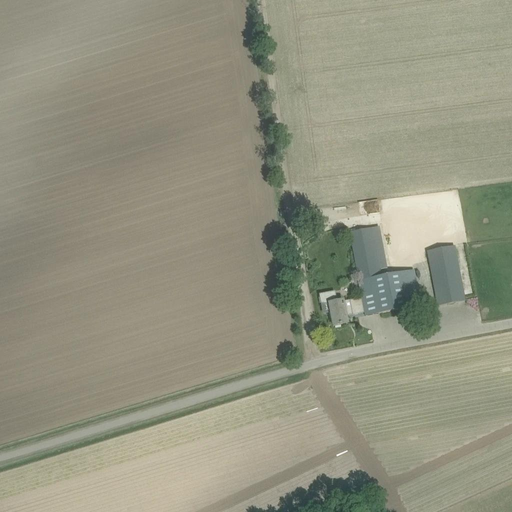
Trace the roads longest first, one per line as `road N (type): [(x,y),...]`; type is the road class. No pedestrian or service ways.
road 1 (unclassified): [(0,458),(312,363),(511,323)]
road 2 (track): [(312,363),(261,0)]
